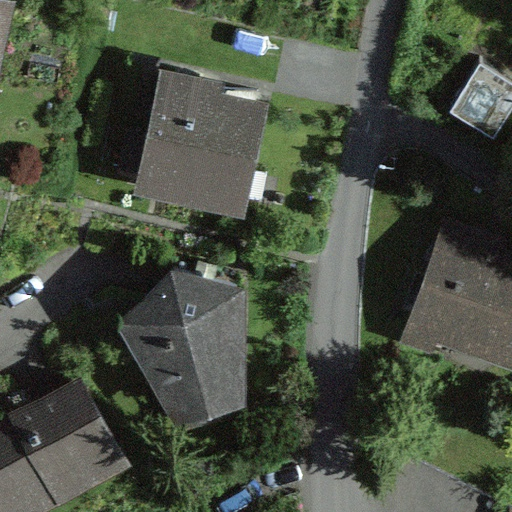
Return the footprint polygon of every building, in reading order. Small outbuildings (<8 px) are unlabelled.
[(0,0),(0,52),(11,0),(0,0)] [(511,99),(511,71),(481,52),(451,101),(495,128),(511,99)] [(142,179),(252,204),(279,88),(229,77),(231,68),(170,55),(142,179)] [(511,360),(511,241),(500,238),(504,228),(445,206),(399,332),(432,344),(436,333),(511,360)] [(247,406),(245,275),(170,253),(113,308),(181,424),(247,406)] [(28,511),(130,457),(79,363),(0,405),(0,511),(28,511)]
